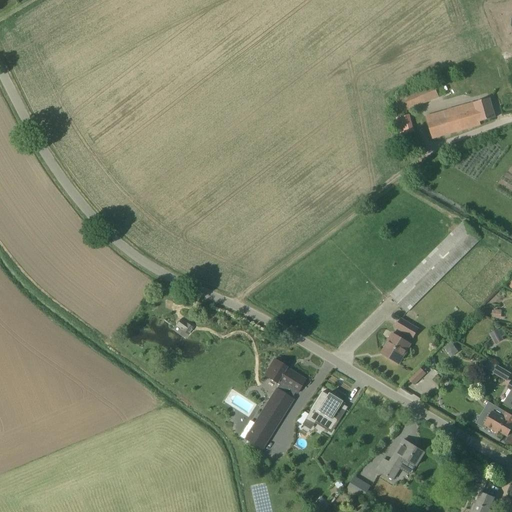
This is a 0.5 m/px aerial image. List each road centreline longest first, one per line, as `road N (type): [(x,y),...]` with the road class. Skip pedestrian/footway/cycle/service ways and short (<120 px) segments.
road 1 (unclassified): [(398,393),(116,242),(67,188),(0,71)]
road 2 (track): [(235,302),(417,164),(511,119)]
road 3 (residential): [(511,461),(398,393)]
